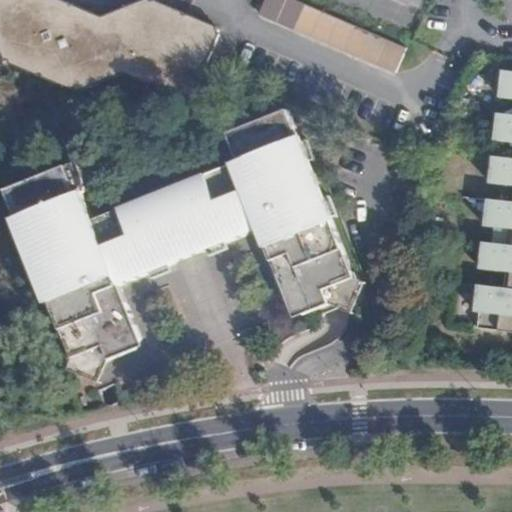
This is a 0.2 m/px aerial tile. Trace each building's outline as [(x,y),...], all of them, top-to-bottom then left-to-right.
[(0,0),(0,44),(7,61),(9,60),(10,62),(11,62),(12,60),(12,59),(22,55),(71,77),(77,92),(125,73),(152,84),(157,83),(159,87),(187,99),(189,98),(189,99),(191,99),(192,97),(194,97),(206,67),(205,64),(209,62),(221,34),(220,32),(219,31),(220,31),(219,28),(218,28),(217,26),(189,14),(185,16),(183,12),(155,0),(153,1),(152,0),(146,0),(102,18),(104,21),(100,23),(74,11),(73,5),(68,8),(48,0),(0,0)] [(407,48),(307,6),(296,30),(396,73),(407,48)] [(511,99),(511,72),(504,71),(501,98),(511,99)] [(241,86),(239,79),(231,81),(233,89),(241,86)] [(351,310),(358,307),(369,303),(364,291),(372,288),(301,107),(226,137),(237,165),(97,220),(86,193),(89,192),(78,164),(0,195),(0,199),(83,404),(323,308),(346,298),(351,310)] [(511,115),(499,114),(496,140),(511,141),(511,115)] [(138,162),(134,154),(121,159),(125,166),(138,162)] [(511,157),(494,155),(492,182),(511,184),(511,157)] [(511,201),(490,199),(487,225),(511,227),(511,201)] [(511,243),(486,241),(483,268),(509,270),(508,287),(511,287),(511,243)] [(511,287),(508,287),(481,284),(478,311),(483,311),(481,327),(511,330),(511,287)] [(356,314),(358,307),(351,310),(346,298),(323,308),(325,314),(341,307),(356,314)]
